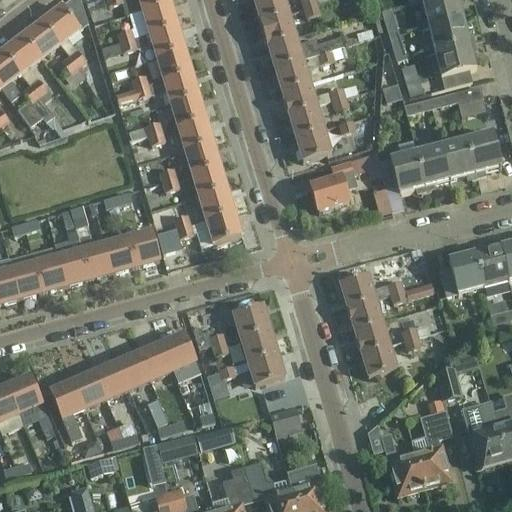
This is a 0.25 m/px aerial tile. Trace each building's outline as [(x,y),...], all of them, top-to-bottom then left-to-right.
[(42,25),(60,49),(68,43),(88,28),(78,0),(75,0),(62,10),(42,25)] [(121,0),(111,0),(106,1),(109,11),(124,7),(121,0)] [(142,16),(171,8),(168,0),(136,0),(141,14),(142,16)] [(259,27),(288,18),(282,0),(263,0),(253,3),(259,26),(259,27)] [(303,13),(334,4),(332,0),(310,0),(300,3),(303,13)] [(429,31),(463,22),(458,2),(463,1),(462,0),(444,0),(422,6),(429,31)] [(334,4),(303,13),(306,23),(320,19),(317,10),(334,4)] [(149,40),(178,31),(171,8),(142,16),(149,39),(149,40)] [(381,16),(388,41),(399,39),(391,13),(381,16)] [(132,34),(135,43),(149,39),(142,16),(141,14),(128,17),(133,33),(132,34)] [(266,50),(295,41),(288,18),(259,27),(266,50)] [(435,56),(474,46),(473,41),(468,42),(463,22),(429,31),(435,56)] [(22,40),(40,64),(60,49),(42,25),(22,40)] [(156,63),(185,54),(178,31),(149,40),(156,63)] [(117,38),(120,48),(134,44),(131,34),(117,38)] [(407,63),(399,39),(388,41),(396,67),(407,63)] [(40,64),(22,40),(3,55),(21,79),(40,64)] [(295,41),(266,50),(267,50),(274,73),(302,64),(317,60),(344,52),(341,42),(318,49),(316,43),(297,49),(295,41)] [(60,49),(69,61),(76,55),(68,43),(60,49)] [(137,53),(134,44),(120,48),(110,51),(112,59),(122,56),(123,58),(137,53)] [(474,46),(435,56),(442,82),(441,82),(444,94),(472,87),(469,75),(476,73),(471,52),(476,51),(474,46)] [(344,52),(317,60),(320,69),(346,61),(344,52)] [(185,54),(156,63),(163,86),(192,77),(185,54)] [(21,79),(3,55),(0,56),(0,91),(2,93),(11,106),(21,99),(11,86),(21,79)] [(85,67),(76,55),(69,61),(78,73),(85,67)] [(78,73),(69,61),(61,67),(70,79),(69,80),(78,92),(86,87),(82,82),(84,81),(78,73)] [(281,96),(309,88),(302,64),(274,73),(281,96)] [(170,109),(199,101),(192,77),(163,86),(170,109)] [(135,94),(149,90),(146,81),(131,85),(134,95),(135,94)] [(245,86),(253,107),(265,103),(258,81),(245,86)] [(47,97),(38,84),(30,90),(39,103),(47,97)] [(419,86),(405,91),(409,102),(422,98),(419,86)] [(288,119),(316,111),(309,88),(281,96),(284,108),(287,118),(288,119)] [(331,106),(345,102),(358,98),(356,89),(342,93),(342,92),(328,96),(331,106)] [(39,103),(30,90),(22,97),(29,106),(42,124),(45,128),(53,121),(39,103)] [(153,100),(150,90),(149,90),(135,94),(138,104),(153,100)] [(454,97),(457,107),(458,110),(483,103),(480,91),(454,97)] [(430,104),(432,114),(457,107),(454,97),(430,104)] [(199,101),(170,109),(177,133),(206,124),(199,101)] [(345,102),(331,106),(334,116),(348,112),(345,102)] [(406,121),(432,114),(430,104),(404,110),(406,121)] [(31,133),(42,124),(29,106),(17,114),(31,133)] [(295,143),(323,134),(316,111),(288,119),(295,143)] [(0,131),(1,132),(9,126),(0,113),(0,131)] [(184,156),(213,147),(206,124),(177,133),(184,156)] [(352,125),(338,130),(341,139),(355,135),(352,125)] [(149,140),(163,136),(160,127),(145,132),(148,141),(149,140)] [(0,131),(0,147),(1,149),(8,143),(0,133),(1,132),(0,131)] [(261,135),(269,161),(279,158),(271,132),(261,135)] [(323,134),(295,143),(302,167),(331,158),(323,134)] [(167,145),(164,136),(163,136),(149,140),(152,150),(167,145)] [(466,143),(476,184),(481,182),(480,177),(501,172),(492,137),(466,143)] [(441,150),(451,185),(470,180),(471,185),(476,184),(466,143),(441,150)] [(191,179),(220,170),(213,147),(184,156),(191,179)] [(415,156),(426,197),(431,195),(429,190),(451,185),(441,150),(415,156)] [(421,198),(426,197),(415,156),(378,166),(386,194),(397,191),(399,198),(420,193),(421,198)] [(341,183),(352,179),(379,171),(376,159),(349,167),(331,172),(335,185),(310,192),(318,218),(348,208),(341,183)] [(198,202),(227,194),(220,170),(191,179),(198,202)] [(162,188),(177,183),(174,173),(159,178),(162,188)] [(177,183),(162,188),(165,197),(180,193),(177,183)] [(205,225),(234,217),(227,194),(198,202),(205,225)] [(132,206),(129,195),(116,199),(119,210),(132,206)] [(119,210),(116,199),(103,203),(106,214),(119,210)] [(377,209),(384,231),(402,225),(394,203),(377,209)] [(84,211),(70,215),(74,231),(75,234),(89,230),(84,211)] [(322,217),(324,231),(359,225),(357,212),(322,217)] [(74,231),(70,215),(62,217),(66,234),(74,231)] [(234,217),(205,225),(212,249),(241,241),(234,217)] [(157,239),(190,230),(187,219),(173,223),(154,229),(157,239)] [(41,234),(37,223),(24,227),(27,238),(41,234)] [(27,238),(24,227),(11,231),(15,241),(27,238)] [(190,230),(157,239),(163,260),(174,257),(171,246),(193,240),(190,230)] [(75,234),(74,231),(66,234),(69,245),(77,243),(75,234)] [(127,243),(135,272),(159,265),(151,237),(127,243)] [(112,278),(104,250),(95,252),(91,240),(77,243),(89,285),(112,278)] [(89,285),(77,243),(69,245),(67,246),(70,259),(58,262),(66,291),(89,285)] [(135,272),(127,243),(104,250),(112,278),(135,272)] [(508,287),(511,285),(511,247),(499,251),(508,287)] [(483,293),(508,287),(499,251),(478,256),(477,251),(473,253),(483,293)] [(446,303),(483,293),(473,253),(467,254),(469,259),(448,264),(450,271),(439,274),(446,303)] [(35,269),(43,297),(66,291),(58,262),(35,269)] [(11,275),(19,304),(43,297),(35,269),(11,275)] [(0,278),(0,308),(19,304),(11,275),(0,278)] [(346,313),(375,304),(368,280),(339,289),(346,313)] [(390,299),(404,295),(401,286),(387,290),(390,299)] [(404,295),(390,299),(393,309),(407,305),(434,298),(431,288),(404,295)] [(375,304),(346,313),(354,336),(382,327),(375,304)] [(240,343),(270,334),(262,310),(232,318),(240,343)] [(511,325),(511,314),(491,320),(494,330),(511,325)] [(382,327),(354,336),(361,359),(389,350),(382,327)] [(401,336),(404,346),(418,342),(430,338),(427,328),(401,336)] [(270,334),(240,343),(247,367),(277,358),(270,334)] [(211,352),(225,347),(223,338),(209,342),(211,352)] [(161,350),(172,377),(195,367),(183,340),(161,350)] [(420,351),(418,342),(404,346),(406,355),(420,351)] [(225,347),(211,352),(214,361),(228,357),(225,347)] [(172,377),(161,350),(139,359),(160,409),(169,406),(159,382),(172,377)] [(389,350),(361,359),(368,383),(396,374),(389,350)] [(277,358),(247,367),(255,392),(284,383),(277,358)] [(117,368),(128,396),(143,390),(147,400),(146,400),(152,413),(160,409),(139,359),(117,368)] [(95,378),(106,405),(128,396),(117,368),(95,378)] [(225,384),(236,381),(232,371),(219,375),(220,378),(222,385),(225,384)] [(443,407),(462,402),(454,372),(435,378),(443,407)] [(73,387),(84,414),(106,405),(95,378),(73,387)] [(225,384),(222,385),(220,378),(207,381),(214,404),(229,399),(225,384)] [(7,392),(18,419),(33,413),(42,434),(41,434),(47,449),(57,445),(30,382),(7,392)] [(84,414),(73,387),(50,397),(71,447),(82,443),(73,420),(84,414)] [(0,426),(18,419),(7,392),(0,394),(0,426)] [(511,465),(511,399),(502,402),(505,414),(494,417),(490,406),(488,407),(488,408),(506,467),(511,465)] [(506,467),(488,408),(477,411),(480,420),(465,425),(479,475),(506,467)] [(270,419),(275,439),(277,447),(295,442),(293,434),(301,432),(296,412),(270,419)] [(194,418),(198,434),(211,430),(206,414),(194,418)] [(415,460),(424,493),(450,486),(444,466),(445,466),(441,453),(440,453),(438,445),(452,441),(445,416),(419,423),(426,446),(430,456),(415,460)] [(187,435),(184,425),(171,429),(174,439),(187,435)] [(174,439),(171,429),(158,432),(159,435),(161,442),(174,439)] [(424,493),(415,460),(398,465),(391,439),(381,442),(377,429),(367,438),(373,459),(384,456),(392,481),(393,481),(398,501),(424,493)] [(127,451),(124,441),(119,431),(107,436),(111,445),(114,455),(127,451)] [(140,448),(137,438),(124,441),(127,451),(140,448)] [(194,439),(158,449),(162,468),(199,458),(194,439)] [(90,484),(116,476),(112,462),(86,470),(90,484)] [(32,478),(30,467),(17,471),(19,481),(32,478)] [(296,511),(291,496),(276,500),(272,485),(266,487),(261,468),(244,472),(254,507),(265,504),(267,511),(296,511)] [(19,481),(17,471),(4,474),(6,484),(19,481)] [(241,511),(241,510),(254,507),(244,472),(230,476),(232,484),(222,487),(229,511),(241,511)] [(291,496),(296,511),(324,511),(321,502),(322,501),(318,488),(319,488),(315,475),(304,477),(308,491),(291,496)] [(173,511),(169,496),(167,497),(164,487),(152,490),(155,501),(154,501),(156,511),(173,511)] [(93,511),(88,492),(72,496),(73,501),(70,502),(72,511),(93,511)] [(196,511),(193,499),(183,502),(181,493),(169,496),(173,511),(196,511)]
